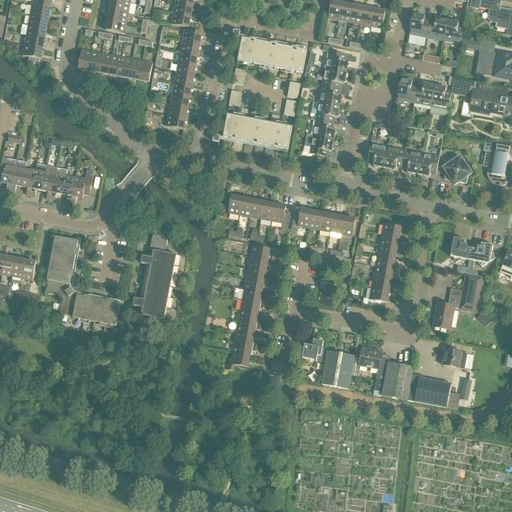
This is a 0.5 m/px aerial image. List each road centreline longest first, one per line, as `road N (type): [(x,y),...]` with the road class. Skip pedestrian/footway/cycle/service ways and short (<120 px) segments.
road 1 (residential): [(293,311),(397,329),(412,323),(431,206)]
road 2 (residential): [(344,191),(358,113),(392,77),(407,0)]
road 3 (residential): [(152,156),(68,79),(76,0)]
road 4 (residential): [(201,166),(227,20)]
road 5 (residential): [(344,191),(201,166)]
road 6 (residential): [(227,20),(311,36),(318,0)]
